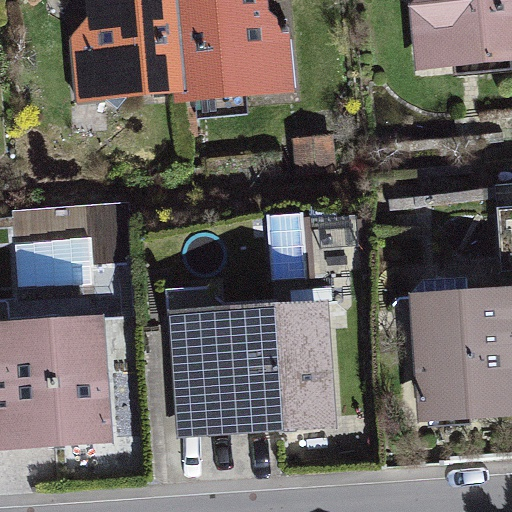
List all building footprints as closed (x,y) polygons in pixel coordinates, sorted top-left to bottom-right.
[(89,0),(90,11),(73,34),(79,99),(174,91),(175,100),(296,89),(291,22),(270,5),(269,0),(89,0)] [(511,0),(412,0),(411,2),(417,67),(511,59),(511,0)] [(20,243),(22,289),(97,285),(95,239),(20,243)] [(511,276),(506,275),(411,284),(420,416),(511,412),(511,276)] [(329,291),(168,304),(179,434),(339,421),(329,291)] [(104,306),(0,313),(0,446),(115,438),(104,306)]
